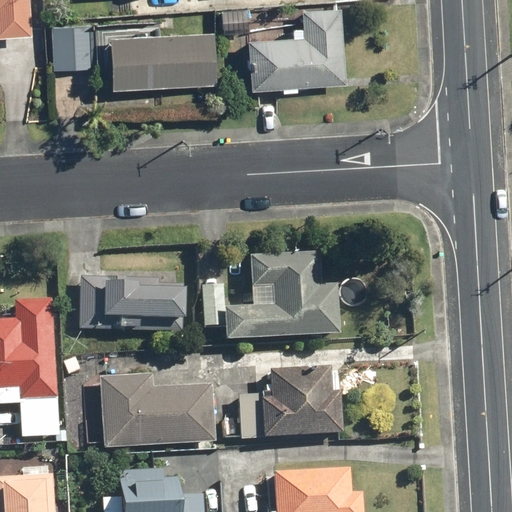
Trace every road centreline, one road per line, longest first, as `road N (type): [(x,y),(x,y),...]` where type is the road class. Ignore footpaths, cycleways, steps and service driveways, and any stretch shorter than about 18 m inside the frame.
road 1 (residential): [(469,161),(0,189)]
road 2 (residential): [(493,511),(469,161)]
road 3 (residential): [(469,161),(460,0)]
